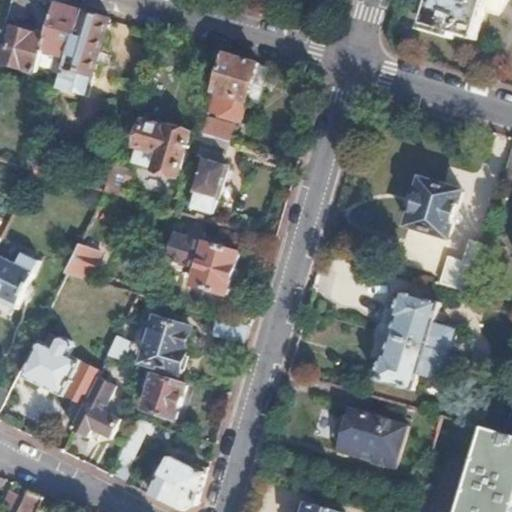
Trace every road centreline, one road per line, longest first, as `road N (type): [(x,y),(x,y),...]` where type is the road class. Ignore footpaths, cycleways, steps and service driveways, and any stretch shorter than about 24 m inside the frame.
road 1 (residential): [(222,511),(357,57)]
road 2 (residential): [(357,57),(153,0)]
road 3 (residential): [(511,104),(357,57)]
road 4 (residential): [(0,449),(127,511)]
